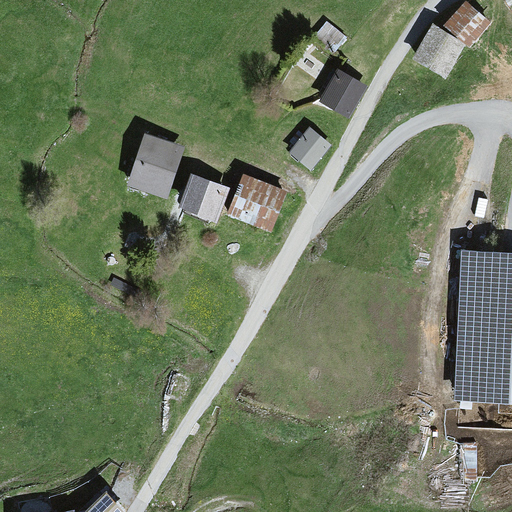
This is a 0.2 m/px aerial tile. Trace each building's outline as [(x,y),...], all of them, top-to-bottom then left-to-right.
[(472,4),(452,26),(477,49),(497,26),(472,4)] [(440,27),(416,60),(445,82),(470,49),(440,27)] [(345,75),(328,105),(355,120),(372,90),(345,75)] [(315,134),(296,157),(317,173),(336,150),(315,134)] [(153,140),(136,188),(174,202),(191,154),(153,140)] [(256,177),(239,216),(284,235),(301,197),(256,177)] [(239,191),(202,178),(191,210),(228,222),(239,191)] [(511,258),(472,258),(469,406),(511,406),(511,258)] [(131,511),(117,496),(100,511),(131,511)]
